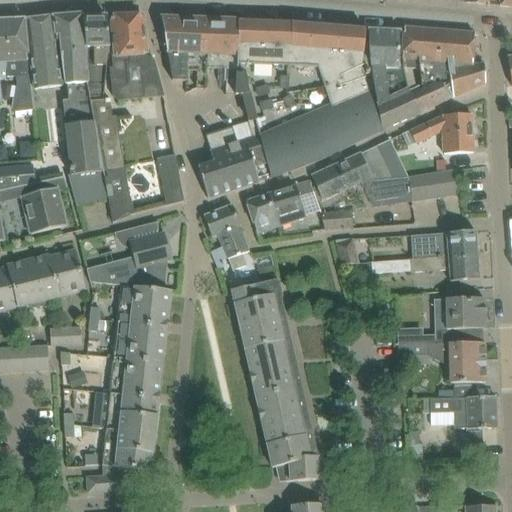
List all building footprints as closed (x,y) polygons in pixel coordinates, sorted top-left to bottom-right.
[(85,69),(82,18),(82,14),(52,17),(55,36),(58,36),(64,86),(66,86),(66,89),(88,85),(85,69)] [(60,82),(55,36),(52,17),(26,20),(23,20),(30,86),(60,82)] [(108,71),(110,96),(116,101),(164,97),(153,61),(145,56),(145,54),(142,23),(143,23),(143,21),(142,21),(142,17),(112,17),(112,19),(110,19),(112,39),(113,56),(110,57),(111,71),(108,71)] [(103,173),(108,198),(112,224),(116,223),(126,215),(132,216),(133,215),(124,170),(115,117),(112,117),(109,101),(104,102),(103,89),(105,67),(110,45),(106,20),(106,18),(82,18),(85,69),(88,85),(95,126),(103,173)] [(30,86),(23,20),(0,21),(0,108),(2,108),(0,91),(0,62),(5,62),(6,79),(17,78),(19,87),(30,86)] [(181,20),(161,20),(172,81),(185,82),(186,71),(186,55),(180,54),(181,20)] [(186,55),(186,71),(198,72),(197,90),(206,90),(207,69),(208,69),(210,21),(181,20),(180,54),(186,55)] [(224,82),(225,82),(237,82),(240,23),(240,22),(210,21),(208,69),(218,70),(217,81),(224,82)] [(382,131),(365,31),(291,25),(291,24),(290,24),(290,25),(240,23),(237,82),(225,82),(225,95),(242,96),(248,122),(254,120),(269,175),(270,179),(316,162),(382,131)] [(403,33),(403,42),(401,59),(403,69),(409,91),(420,114),(448,101),(447,97),(452,95),(453,98),(485,84),(484,65),(472,67),(474,35),(404,29),(403,33)] [(368,31),(365,31),(382,131),(420,114),(409,91),(403,69),(401,59),(403,42),(399,41),(399,32),(368,30),(368,31)] [(409,131),(414,143),(415,144),(442,131),(443,155),(473,154),(471,115),(441,117),(409,131)] [(254,120),(248,122),(247,122),(251,138),(236,143),(231,127),(205,136),(210,151),(209,151),(213,164),(197,169),(207,199),(259,183),(257,179),(269,175),(254,120)] [(103,173),(95,126),(65,129),(71,178),(68,178),(70,187),(76,206),(108,198),(103,173)] [(392,182),(375,147),(360,155),(369,173),(371,178),(374,184),(392,182)] [(369,173),(360,155),(311,177),(322,201),(371,178),(369,173)] [(157,161),(166,207),(183,202),(175,156),(157,161)] [(422,161),(423,173),(443,170),(442,158),(422,161)] [(0,166),(0,185),(23,183),(21,164),(0,166)] [(456,172),(444,173),(447,197),(459,195),(456,172)] [(444,173),(432,175),(435,199),(447,197),(444,173)] [(432,175),(420,177),(424,201),(435,199),(432,175)] [(424,201),(420,177),(408,179),(412,203),(424,201)] [(65,178),(24,187),(27,196),(21,197),(30,235),(65,227),(57,193),(67,191),(65,178)] [(309,182),(268,196),(279,227),(305,218),(298,198),(313,193),(309,182)] [(385,186),(387,203),(408,200),(406,183),(385,186)] [(279,227),(268,196),(246,203),(255,231),(256,231),(257,234),(279,227)] [(211,238),(217,236),(239,227),(232,206),(203,217),(211,238)] [(320,215),(324,231),(352,228),(351,212),(320,215)] [(89,283),(123,287),(162,291),(164,271),(152,270),(153,265),(171,261),(164,234),(158,235),(155,225),(158,224),(157,223),(114,234),(114,235),(117,235),(118,237),(118,239),(120,241),(121,243),(122,245),(124,247),(126,248),(130,247),(133,258),(86,270),(89,283)] [(248,254),(239,227),(217,236),(222,248),(211,253),(219,270),(225,267),(223,262),(227,260),(228,261),(232,272),(246,267),(243,255),(247,254),(248,254)] [(425,236),(427,259),(448,258),(448,261),(477,259),(475,232),(425,236)] [(358,265),(353,249),(337,253),(341,267),(358,265)] [(48,256),(48,257),(58,298),(85,292),(75,252),(73,252),(56,256),(57,259),(49,261),(48,256)] [(12,265),(7,267),(17,308),(22,307),(27,306),(28,310),(35,309),(42,307),(49,304),(48,301),(53,299),(58,298),(48,257),(43,258),(30,261),(25,262),(12,265)] [(427,259),(370,263),(371,274),(411,272),(411,274),(448,271),(449,283),(479,280),(477,259),(448,261),(448,258),(427,259)] [(0,312),(17,308),(7,267),(6,267),(7,271),(0,273),(0,271),(0,312)] [(273,267),(257,270),(261,285),(269,283),(275,281),(276,281),(273,267)] [(261,285),(233,291),(236,304),(236,305),(234,305),(236,313),(240,330),(242,341),(244,349),(246,349),(251,368),(252,374),(252,375),(250,375),(252,383),(251,384),(251,385),(252,385),(253,388),(258,407),(258,411),(257,411),(257,412),(259,412),(260,420),(263,419),(263,420),(264,426),(269,446),(267,446),(268,454),(271,465),(272,469),(275,468),(276,468),(277,472),(285,482),(290,482),(290,483),(320,481),(319,457),(316,458),(316,455),(312,439),(311,439),(310,435),(311,435),(305,410),(304,410),(303,407),(304,406),(300,390),(299,390),(298,385),(299,385),(296,368),(294,369),(293,364),(295,364),(289,340),(288,340),(287,336),(288,336),(284,319),(283,319),(282,315),(283,315),(280,301),(279,298),(278,299),(278,298),(279,297),(279,294),(280,294),(278,285),(277,285),(276,281),(275,281),(269,283),(261,285)] [(123,287),(115,359),(162,364),(164,345),(162,345),(163,338),(164,338),(164,335),(165,335),(167,322),(165,322),(166,318),(165,318),(166,311),(168,311),(170,292),(162,291),(123,287)] [(445,301),(433,301),(434,314),(434,330),(434,345),(466,344),(466,330),(484,330),(484,299),(474,299),(445,300),(445,301)] [(88,332),(97,333),(100,310),(91,309),(88,332)] [(48,329),(49,347),(81,345),(80,327),(48,329)] [(434,345),(426,345),(427,357),(449,368),(450,384),(453,384),(453,391),(453,400),(466,399),(466,398),(475,398),(475,391),(475,384),(486,383),(485,344),(466,344),(434,345)] [(397,346),(398,358),(407,358),(406,346),(397,346)] [(47,347),(35,348),(36,372),(48,371),(47,347)] [(35,348),(23,349),(24,372),(36,372),(35,348)] [(11,349),(0,349),(0,370),(0,374),(12,373),(11,349)] [(23,349),(11,349),(12,373),(24,372),(23,349)] [(60,353),(61,366),(69,366),(69,354),(60,353)] [(115,359),(106,430),(154,436),(156,417),(155,417),(155,410),(156,410),(156,406),(157,406),(159,394),(158,393),(158,390),(158,383),(160,383),(162,364),(115,359)] [(79,373),(67,377),(70,388),(83,384),(79,373)] [(453,400),(423,400),(423,414),(454,414),(454,430),(465,430),(481,430),(482,430),(496,429),(495,397),(475,398),(466,398),(466,399),(453,400)] [(73,426),(72,414),(63,415),(64,427),(73,426)] [(73,438),(73,426),(64,427),(65,438),(73,438)] [(154,436),(106,430),(101,467),(145,471),(145,470),(147,470),(147,472),(150,472),(154,436)] [(408,433),(409,446),(419,445),(418,432),(408,433)] [(482,448),(465,449),(466,460),(468,460),(468,461),(470,461),(470,460),(482,459),(482,448)] [(97,455),(84,456),(85,467),(97,466),(97,455)] [(121,492),(120,476),(111,477),(112,493),(121,492)] [(129,492),(128,476),(120,476),(121,492),(129,492)] [(104,493),(103,477),(95,478),(96,494),(104,493)] [(112,493),(111,477),(103,477),(104,493),(112,493)] [(96,494),(95,478),(86,478),(86,479),(87,494),(96,494)]
